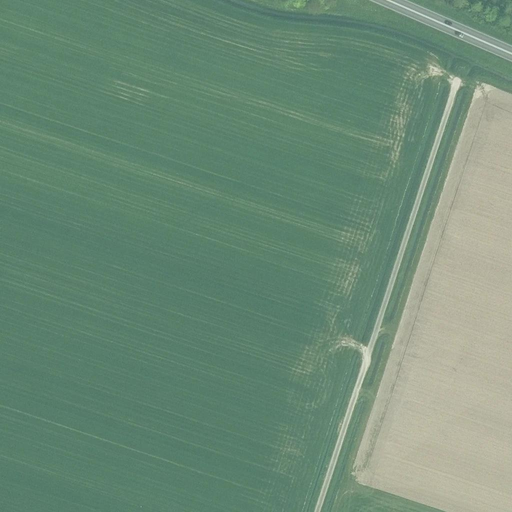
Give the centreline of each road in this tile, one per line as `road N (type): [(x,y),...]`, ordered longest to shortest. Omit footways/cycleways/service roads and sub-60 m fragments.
road 1 (unclassified): [(315,511),(457,68)]
road 2 (trunk): [(384,0),(511,54)]
